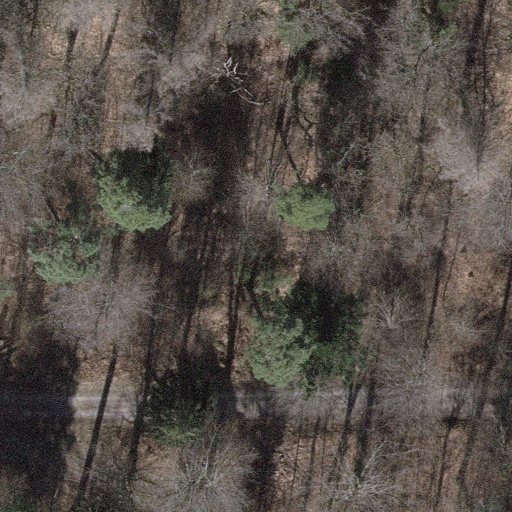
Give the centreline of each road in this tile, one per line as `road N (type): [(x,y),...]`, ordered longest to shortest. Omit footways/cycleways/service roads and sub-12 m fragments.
road 1 (track): [(0,406),(511,413)]
road 2 (track): [(188,511),(0,422)]
